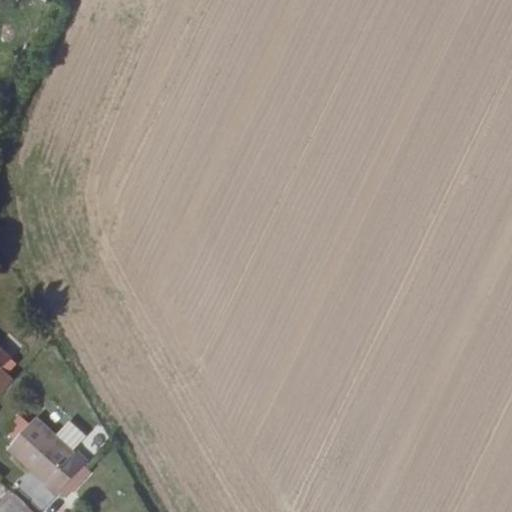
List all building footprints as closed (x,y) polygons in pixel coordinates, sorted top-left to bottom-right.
[(20,363),(0,344),(0,408),(22,385),(10,374),(20,363)] [(67,438),(48,421),(17,452),(37,470),(42,466),(60,483),(56,487),(68,498),(98,467),(84,454),(67,438)] [(98,440),(81,424),(67,438),(84,454),(98,440)] [(60,483),(42,466),(37,470),(56,487),(60,483)] [(34,511),(10,488),(0,498),(0,511),(34,511)]
